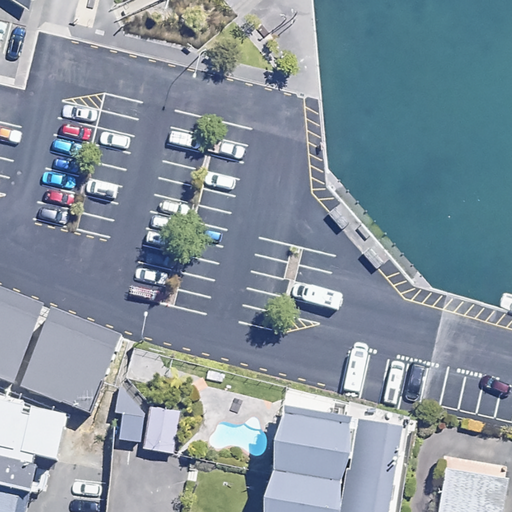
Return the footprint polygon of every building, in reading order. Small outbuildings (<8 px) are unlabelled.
[(13,0),(33,14),(35,0),(13,0)] [(99,326),(0,285),(0,384),(65,410),(99,326)] [(325,511),(340,410),(260,398),(242,511),(325,511)] [(180,410),(146,404),(137,452),(171,459),(180,410)] [(384,511),(396,442),(345,433),(331,511),(384,511)] [(0,511),(41,511),(54,456),(0,444),(0,511)] [(498,511),(503,486),(443,475),(436,511),(498,511)]
